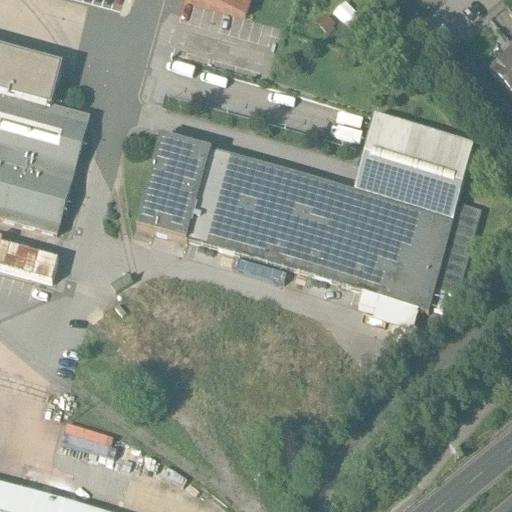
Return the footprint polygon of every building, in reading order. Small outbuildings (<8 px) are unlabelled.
[(184,0),(184,3),(245,20),(250,0),(184,0)] [(327,19),(317,27),(328,40),(338,32),(327,19)] [(511,52),(490,71),(511,96),(511,52)] [(0,55),(0,97),(51,111),(62,72),(0,55)] [(89,122),(51,111),(0,97),(0,223),(57,239),(89,122)] [(366,147),(353,194),(452,221),(457,201),(472,144),(374,117),(374,119),(372,118),(364,146),(366,147)] [(137,231),(187,245),(187,243),(211,156),(211,154),(161,140),(137,231)] [(434,286),(452,221),(353,194),(211,156),(187,243),(362,291),(418,306),(428,309),(434,286)] [(481,208),(457,201),(452,221),(434,286),(457,293),(481,208)] [(0,248),(0,273),(52,287),(58,264),(0,248)] [(412,329),(418,306),(362,291),(358,306),(374,310),(372,318),(412,329)] [(56,511),(59,503),(0,486),(0,511),(56,511)] [(94,511),(59,503),(56,511),(94,511)]
